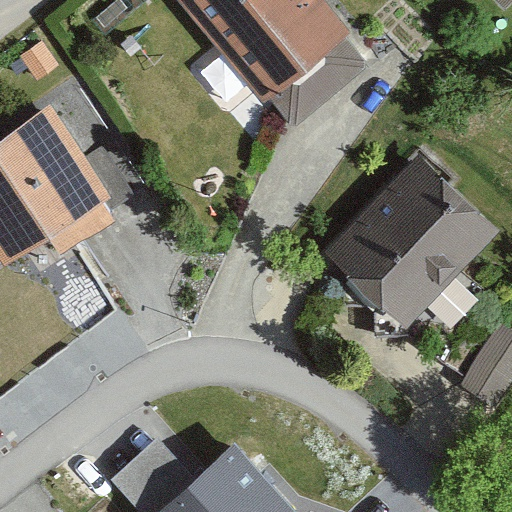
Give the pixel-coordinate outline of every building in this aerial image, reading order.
[(313,0),(193,0),(272,98),(345,39),(313,0)] [(59,109),(0,145),(0,262),(112,195),(59,109)] [(491,232),(419,157),(338,234),(410,309),(491,232)] [(468,370),(498,388),(511,365),(511,322),(501,316),(468,370)] [(158,435),(106,482),(132,511),(307,511),(243,441),(199,481),(158,435)]
